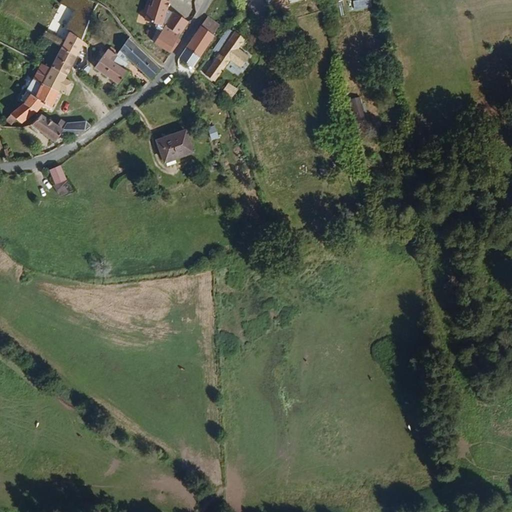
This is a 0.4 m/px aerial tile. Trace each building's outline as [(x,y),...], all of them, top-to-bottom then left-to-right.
[(141,14),(150,0),(160,0),(162,1),(161,0),(142,0),(138,12),(141,14)] [(167,28),(178,11),(162,1),(160,0),(150,0),(141,14),(154,19),(144,36),(162,47),(171,31),(167,28)] [(194,75),(222,26),(204,16),(189,41),(177,67),(194,75)] [(71,70),(87,41),(69,31),(49,67),(51,68),(66,75),(69,69),(71,70)] [(245,55),(235,49),(241,37),(228,31),(227,33),(225,32),(213,53),(216,54),(203,76),(217,82),(228,59),(239,65),(245,55)] [(143,54),(125,36),(115,49),(109,55),(127,68),(130,63),(120,56),(123,52),(145,75),(152,67),(143,54)] [(127,68),(109,55),(115,49),(107,43),(93,65),(118,82),(127,68)] [(50,108),(61,89),(69,91),(72,82),(65,79),(66,75),(51,68),(40,89),(35,86),(29,96),(31,97),(30,103),(13,113),(20,124),(31,118),(38,112),(43,105),(46,107),(50,108)] [(231,100),(239,87),(226,80),(219,94),(231,100)] [(356,124),(370,121),(364,95),(350,98),(356,124)] [(62,135),(89,130),(88,121),(68,123),(59,118),(56,124),(42,118),(35,129),(58,141),(62,135)] [(196,150),(188,129),(159,137),(166,160),(196,150)] [(68,178),(61,162),(50,169),(56,183),(68,178)] [(74,189),(68,178),(56,183),(53,184),(58,196),(74,189)]
